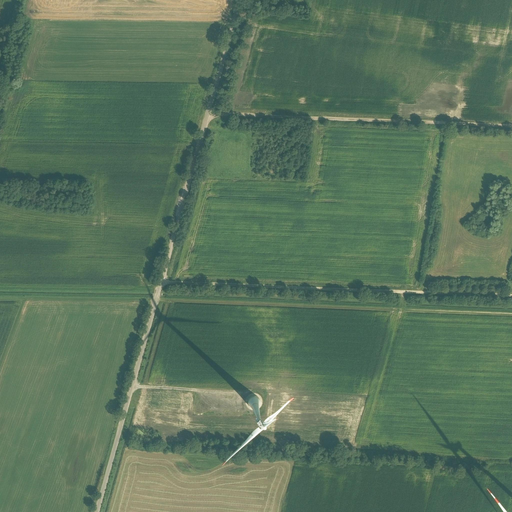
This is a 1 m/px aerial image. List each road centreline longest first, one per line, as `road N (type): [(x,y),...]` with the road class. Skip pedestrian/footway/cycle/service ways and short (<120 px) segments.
road 1 (unclassified): [(160,283),(511,298)]
road 2 (unclassified): [(207,114),(511,126)]
road 3 (unclassified): [(160,283),(97,511)]
road 4 (unclassified): [(207,114),(160,283)]
